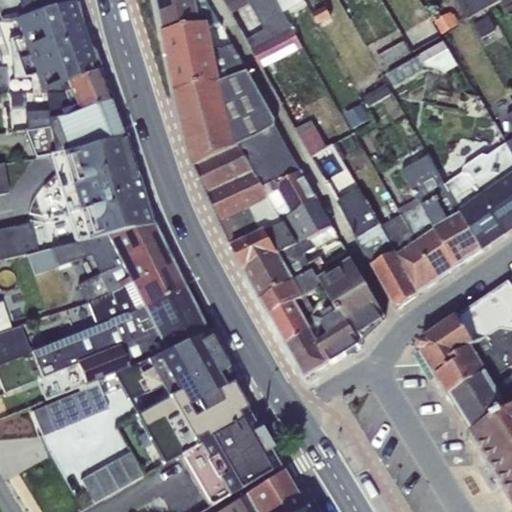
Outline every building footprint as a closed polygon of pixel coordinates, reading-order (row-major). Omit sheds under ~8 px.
[(0,0),(0,23),(14,21),(72,3),(70,0),(0,0)] [(156,0),(163,34),(208,28),(220,27),(206,0),(196,2),(195,0),(156,0)] [(283,14),(275,0),(223,0),(227,7),(239,0),(246,0),(250,5),(265,31),(246,42),(262,70),(303,49),(283,14)] [(246,0),(239,0),(227,7),(232,15),(250,5),(246,0)] [(275,0),(283,14),(306,1),(305,0),(275,0)] [(456,0),(467,20),(503,0),(456,0)] [(511,1),(511,0),(506,0),(501,3),(509,17),(511,15),(511,1)] [(72,3),(14,21),(19,35),(9,40),(12,81),(29,79),(31,95),(46,94),(62,94),(59,85),(96,72),(89,54),(81,47),(77,18),(72,3)] [(451,13),(434,22),(442,36),(459,26),(451,13)] [(488,17),(473,25),(481,40),(497,32),(488,17)] [(208,28),(163,34),(176,94),(247,74),(232,47),(223,51),(212,51),(208,28)] [(404,42),(373,60),(381,74),(412,55),(404,42)] [(442,44),(388,75),(395,88),(427,69),(442,71),(445,76),(457,69),(442,44)] [(0,95),(9,95),(6,66),(0,66),(0,95)] [(62,94),(46,94),(47,113),(107,102),(96,72),(59,85),(62,94)] [(247,74),(176,94),(194,167),(278,128),(247,74)] [(385,86),(362,99),(368,109),(391,96),(385,86)] [(47,113),(27,114),(27,132),(23,132),(34,159),(48,156),(120,136),(107,102),(47,113)] [(362,106),(344,115),(352,131),(371,121),(362,106)] [(310,158),(327,148),(311,122),(296,130),(310,158)] [(278,128),(194,167),(207,196),(293,156),(278,128)] [(120,136),(48,156),(75,244),(78,244),(108,238),(151,226),(147,226),(120,136)] [(462,175),(444,186),(482,253),(511,231),(511,155),(506,145),(488,157),(483,156),(464,170),(462,175)] [(293,156),(207,196),(229,244),(280,221),(269,203),(305,181),(293,156)] [(482,253),(444,186),(429,160),(403,173),(418,199),(457,269),(482,253)] [(319,201),(305,181),(269,203),(280,221),(319,201)] [(418,296),(380,229),(359,192),(337,204),(396,311),(418,296)] [(457,269),(418,199),(397,211),(401,218),(437,283),(457,269)] [(319,201),(280,221),(296,247),(302,257),(338,239),(319,201)] [(401,218),(380,229),(418,296),(437,283),(401,218)] [(280,221),(229,244),(244,272),(296,247),(280,221)] [(29,224),(0,230),(0,260),(36,253),(29,224)] [(115,268),(99,275),(77,286),(85,304),(170,264),(151,226),(108,238),(118,259),(112,262),(115,268)] [(108,238),(78,244),(83,259),(91,257),(99,275),(115,268),(112,262),(118,259),(108,238)] [(78,244),(75,244),(24,256),(31,276),(83,259),(78,244)] [(296,247),(244,272),(261,302),(324,266),(320,259),(307,267),(302,257),(296,247)] [(312,331),(309,333),(329,366),(334,363),(333,361),(341,356),(342,357),(361,346),(357,338),(385,319),(352,262),(331,274),(319,281),(322,287),(329,298),(319,304),(310,329),(312,331)] [(170,264),(85,304),(95,327),(182,288),(170,264)] [(324,266),(261,302),(269,317),(305,297),(322,287),(319,281),(331,274),(325,264),(324,266)] [(30,353),(0,365),(0,384),(4,394),(36,381),(44,400),(76,387),(110,373),(204,334),(182,288),(95,327),(30,353)] [(305,297),(269,317),(286,347),(309,333),(312,331),(310,329),(304,318),(314,312),(305,297)] [(0,332),(10,329),(1,302),(0,302),(0,332)] [(10,329),(0,332),(0,365),(30,353),(19,326),(10,329)] [(309,333),(286,347),(306,380),(329,366),(309,333)] [(248,416),(204,334),(110,373),(119,389),(164,464),(178,456),(248,416)] [(510,399),(511,397),(511,367),(496,380),(510,399)] [(119,389),(110,373),(76,387),(79,392),(31,412),(42,438),(108,409),(103,397),(119,389)] [(511,503),(511,412),(471,437),(484,458),(487,463),(493,473),(501,485),(511,503)] [(248,416),(178,456),(208,509),(278,468),(248,416)] [(130,453),(80,481),(94,505),(143,476),(130,453)] [(244,496),(218,511),(297,511),(302,510),(280,472),(244,495),(244,496)]
